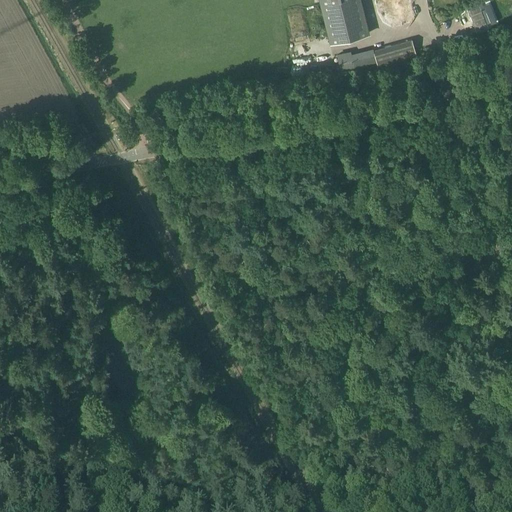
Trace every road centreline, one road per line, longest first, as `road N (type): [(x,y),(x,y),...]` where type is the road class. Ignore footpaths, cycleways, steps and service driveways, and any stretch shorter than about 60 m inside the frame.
road 1 (unclassified): [(0,179),(385,111),(511,68)]
road 2 (track): [(433,100),(435,126),(345,324),(332,455),(362,511)]
